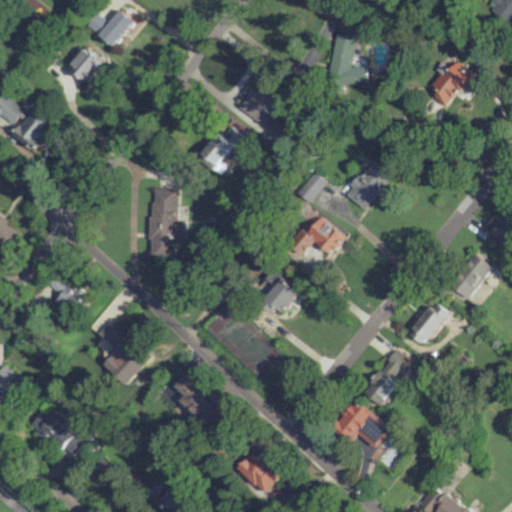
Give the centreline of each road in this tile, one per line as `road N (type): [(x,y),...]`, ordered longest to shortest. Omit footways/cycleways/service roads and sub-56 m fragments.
road 1 (residential): [(372,511),(0,163)]
road 2 (residential): [(236,0),(0,297)]
road 3 (residential): [(287,430),(511,145)]
road 4 (residential): [(102,511),(0,434)]
